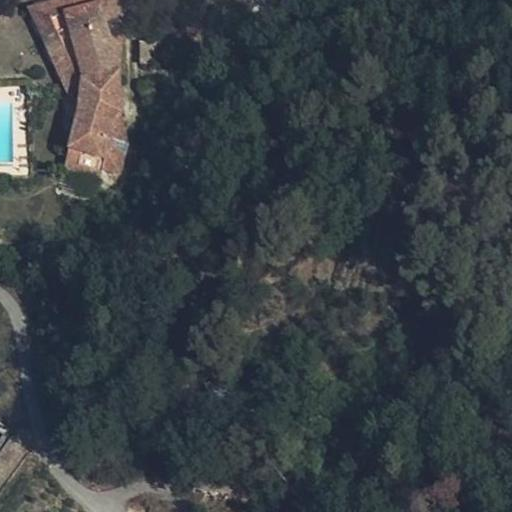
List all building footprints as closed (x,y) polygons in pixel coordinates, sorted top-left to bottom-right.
[(100,8),(98,0),(74,0),(32,13),(78,115),(80,83),(64,20),(100,8)] [(106,29),(124,23),(117,0),(98,0),(100,8),(64,20),(80,83),(78,115),(68,156),(80,159),(77,177),(100,183),(103,174),(119,178),(127,146),(109,141),(110,133),(112,123),(120,116),(118,74),(106,29)] [(118,74),(124,23),(106,29),(118,74)] [(157,66),(157,43),(142,43),(141,65),(157,66)] [(127,146),(120,116),(112,123),(110,133),(109,141),(127,146)] [(80,159),(68,156),(64,174),(77,177),(80,159)] [(273,405),(278,397),(278,383),(271,373),(263,367),(255,366),(245,368),(239,373),(233,381),(231,390),(233,399),(238,407),(246,412),(255,414),(265,412),(273,405)] [(234,408),(224,381),(203,389),(212,416),(234,408)] [(197,472),(208,477),(215,457),(186,447),(179,466),(197,472)] [(204,488),(208,477),(197,472),(193,484),(204,488)]
